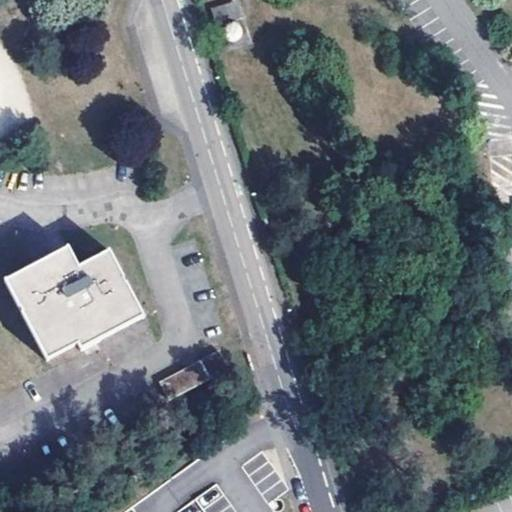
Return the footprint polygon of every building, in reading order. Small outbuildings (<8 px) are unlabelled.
[(228,47),(250,41),(238,3),(216,9),(228,47)] [(69,266),(77,262),(71,252),(50,263),(40,269),(44,278),(69,266)] [(145,320),(112,254),(80,270),(77,262),(69,266),(44,278),(40,269),(37,270),(8,284),(48,363),(79,347),(81,352),(145,320)] [(199,364),(208,381),(226,371),(217,354),(204,361),(199,364)] [(208,381),(199,364),(160,385),(170,401),(208,381)] [(232,511),(220,487),(177,509),(178,511),(232,511)]
